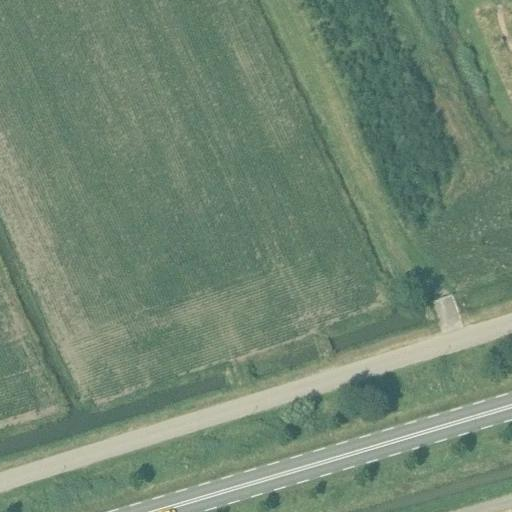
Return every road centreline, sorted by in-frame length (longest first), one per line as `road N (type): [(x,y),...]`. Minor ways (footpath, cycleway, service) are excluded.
road 1 (unclassified): [(0,482),(511,325)]
road 2 (primary): [(132,511),(511,396)]
